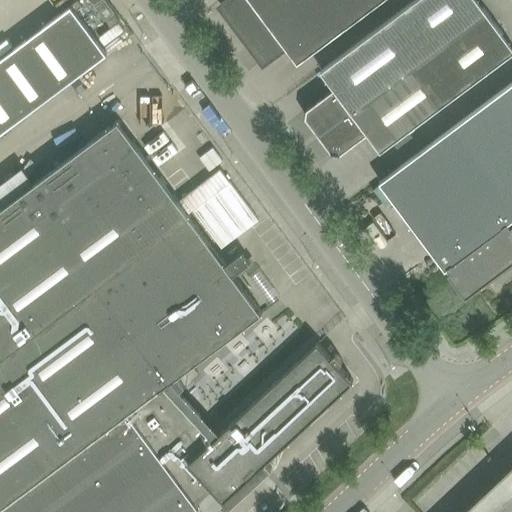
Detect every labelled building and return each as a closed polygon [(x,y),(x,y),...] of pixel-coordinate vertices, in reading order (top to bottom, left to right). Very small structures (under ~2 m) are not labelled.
[(284,41),(299,62),(380,0),(226,0),(223,3),(240,26),(242,25),(243,27),(239,29),(244,36),(248,33),(249,35),(248,36),(265,59),(283,45),(282,43),(284,41)] [(486,9),(479,0),(414,0),(322,69),(335,87),(308,107),(307,116),(320,133),(486,9)] [(0,133),(108,53),(72,5),(0,58),(0,133)] [(511,43),(486,9),(320,133),(333,151),(341,152),(368,132),(382,150),(511,52),(511,43)] [(449,272),(467,296),(511,261),(511,224),(511,225),(509,221),(511,219),(511,82),(381,180),(447,269),(449,266),(452,270),(449,272)] [(0,208),(0,511),(193,511),(200,507),(198,504),(214,488),(225,500),(251,476),(255,480),(262,473),(254,464),(262,458),(266,462),(354,380),(339,364),(344,360),(336,352),(332,356),(319,342),(221,432),(181,388),(195,375),(189,367),(263,311),(258,305),(235,273),(237,271),(251,260),(249,257),(243,250),(227,262),(119,119),(103,131),(0,208)] [(511,511),(511,465),(462,511),(511,511)]
